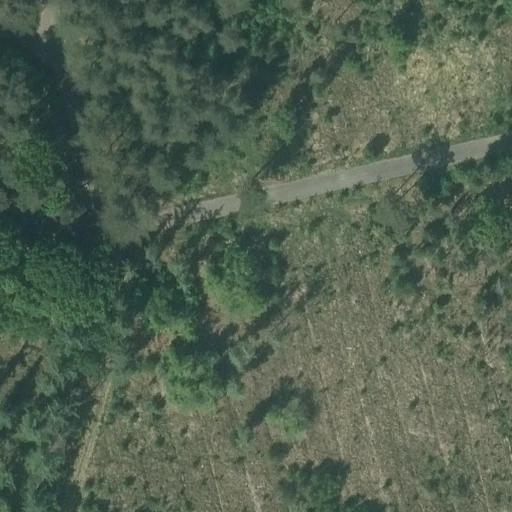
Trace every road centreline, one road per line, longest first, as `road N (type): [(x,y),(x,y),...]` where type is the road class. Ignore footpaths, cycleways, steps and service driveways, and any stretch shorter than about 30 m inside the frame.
road 1 (unclassified): [(99,245),(511,155)]
road 2 (unclassified): [(99,245),(54,45)]
